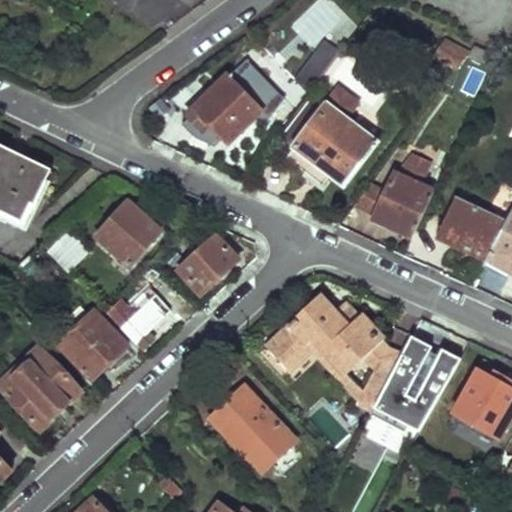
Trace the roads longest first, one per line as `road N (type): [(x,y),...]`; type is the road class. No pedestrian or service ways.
road 1 (residential): [(312,235),(19,511)]
road 2 (residential): [(92,136),(312,235)]
road 3 (residential): [(511,325),(312,235)]
road 4 (residential): [(92,136),(127,87),(241,0)]
